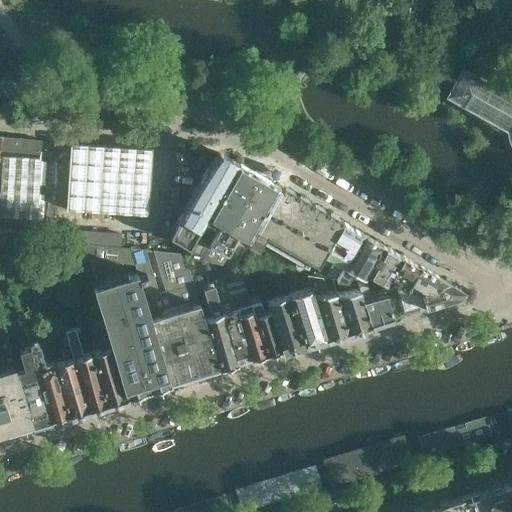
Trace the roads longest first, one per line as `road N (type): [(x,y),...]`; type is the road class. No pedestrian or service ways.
road 1 (residential): [(482,308),(0,452)]
road 2 (residential): [(482,308),(471,278),(448,258),(254,143)]
road 3 (residential): [(355,511),(511,464)]
